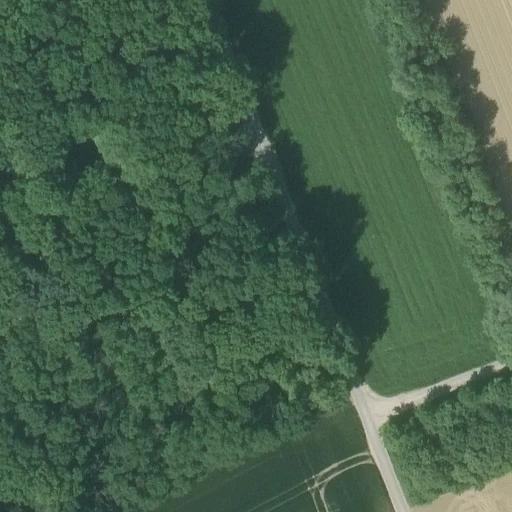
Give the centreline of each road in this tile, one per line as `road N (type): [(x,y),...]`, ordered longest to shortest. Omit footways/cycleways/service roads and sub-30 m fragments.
road 1 (track): [(203,0),(401,511)]
road 2 (track): [(0,265),(254,132)]
road 3 (track): [(511,358),(364,414)]
